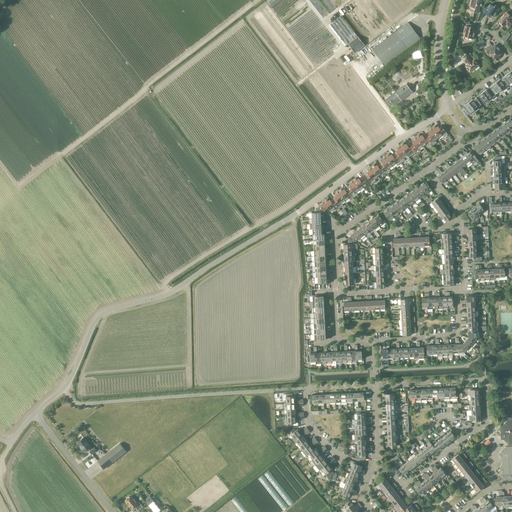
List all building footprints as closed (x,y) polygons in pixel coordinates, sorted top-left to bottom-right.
[(474,12),(478,13),(479,6),(480,6),(480,4),(479,3),(478,2),(478,0),(470,0),(470,4),(469,8),(469,9),(470,10),(471,11),(474,12)] [(491,17),(492,17),(493,16),(494,16),(500,8),(495,5),(494,6),(490,4),(487,9),(486,8),(484,13),(488,16),(488,17),(489,17),(490,18),(491,17)] [(498,21),(504,26),(506,24),(509,26),(511,22),(511,19),(511,18),(511,17),(506,12),(498,21)] [(345,46),(348,44),(358,36),(342,15),(329,25),(345,46)] [(421,39),(408,23),(408,22),(372,49),(385,66),(421,39)] [(465,26),(463,32),(463,34),(464,34),(464,35),(463,37),(463,38),(464,40),(465,40),(466,40),(467,39),(468,38),(468,37),(473,39),(474,34),(472,34),(473,28),(465,26)] [(509,33),(502,39),(504,43),(510,34),(509,33)] [(358,36),(348,44),(355,53),(365,45),(358,36)] [(498,52),(500,50),(496,45),(493,47),(491,45),(485,49),(487,52),(494,61),(499,57),(498,56),(500,54),(498,52)] [(474,68),(478,65),(474,59),(471,56),(469,57),(467,54),(462,57),(467,64),(465,66),(470,72),(471,71),(471,72),(475,70),(474,68)] [(511,74),(509,71),(505,73),(506,75),(503,77),(509,85),(511,82),(511,74)] [(495,81),(503,91),(506,89),(505,87),(509,85),(503,77),(500,79),(499,78),(495,81)] [(489,87),(495,95),(498,92),(499,94),(503,91),(495,81),(492,83),(493,85),(489,87)] [(412,92),(406,84),(395,92),(396,94),(391,98),(395,103),(399,100),(400,101),(412,92)] [(495,95),(489,87),(486,90),(485,88),(482,91),(489,101),(493,99),(492,97),(495,95)] [(489,101),(482,91),(478,94),(479,95),(476,97),(481,105),(485,102),(486,104),(489,101)] [(481,105),(476,97),(472,100),(471,98),(468,101),(476,111),(479,109),(478,107),(481,105)] [(476,111),(468,101),(464,104),(465,105),(462,107),(467,115),(471,113),(472,114),(476,111)] [(500,127),(506,135),(509,133),(511,135),(511,133),(511,132),(505,123),(503,125),(503,124),(500,126),(501,127),(500,127)] [(431,128),(439,138),(442,135),(444,137),(448,134),(442,126),(439,128),(438,127),(436,128),(435,126),(431,128)] [(506,135),(500,127),(499,127),(497,129),(495,131),(501,139),(506,135)] [(432,143),(431,143),(433,145),(437,143),(435,141),(439,138),(431,128),(428,131),(430,133),(428,134),(429,135),(427,137),(432,143)] [(501,139),(495,131),(493,132),(490,134),(491,134),(490,134),(496,143),(501,139)] [(416,137),(423,147),(426,144),(428,146),(431,143),(432,143),(427,137),(426,135),(423,137),(422,135),(420,137),(419,134),(416,137)] [(485,138),(491,146),(496,143),(490,134),(490,135),(489,134),(487,136),(487,137),(485,138)] [(423,147),(416,137),(412,139),(414,141),(412,143),(413,144),(411,146),(416,152),(415,152),(417,154),(421,151),(419,149),(423,147)] [(481,142),(480,142),(486,150),(491,146),(485,138),(483,140),(483,139),(480,141),(481,142)] [(486,150),(480,142),(479,142),(477,144),(475,146),(475,147),(474,148),(479,155),(486,150)] [(411,146),(410,144),(407,146),(406,144),(404,145),(403,143),(400,145),(407,155),(408,157),(415,152),(416,152),(411,146)] [(407,155),(400,145),(396,148),(398,150),(396,151),(397,153),(395,155),(401,163),(405,160),(403,158),(407,155)] [(470,152),(468,154),(467,152),(466,153),(465,152),(463,153),(465,156),(466,155),(472,164),(478,160),(472,152),(471,153),(470,152)] [(401,163),(395,155),(393,156),(392,155),(390,156),(388,154),(385,156),(392,166),(396,163),(397,165),(401,163)] [(465,156),(462,158),(467,165),(468,167),(472,164),(466,155),(465,156)] [(392,166),(385,156),(382,159),(384,161),(382,162),(383,163),(381,165),(387,173),(390,171),(389,169),(392,166)] [(496,157),(494,158),(494,161),(493,161),(494,167),(504,166),(504,164),(502,164),(502,161),(501,156),(496,157)] [(458,161),(463,168),(467,165),(462,158),(458,160),(457,158),(455,159),(457,162),(458,161)] [(457,162),(453,164),(459,171),(463,168),(458,161),(457,162)] [(387,173),(381,165),(378,167),(377,165),(375,167),(374,164),(371,167),(378,177),(381,174),(383,176),(387,173)] [(447,165),(448,168),(449,167),(455,174),(459,171),(453,164),(450,167),(448,164),(447,165)] [(378,177),(371,167),(367,169),(369,171),(367,173),(369,174),(366,176),(372,184),(376,181),(374,179),(378,177)] [(449,167),(448,168),(445,170),(450,177),(455,174),(449,167)] [(438,172),(440,174),(441,173),(446,180),(450,177),(445,170),(442,173),(440,170),(438,172)] [(441,173),(440,174),(437,176),(439,180),(438,181),(441,184),(446,180),(441,173)] [(352,180),(359,190),(363,187),(365,189),(368,187),(362,179),(360,180),(359,179),(357,180),(356,178),(352,180)] [(350,188),(348,190),(354,198),(358,195),(356,193),(359,190),(352,180),(349,183),(351,185),(349,186),(350,188)] [(419,186),(425,194),(431,189),(426,182),(425,183),(424,182),(422,184),(421,183),(419,185),(419,186)] [(416,188),(414,190),(420,198),(425,194),(419,186),(418,186),(415,188),(416,188)] [(350,200),(354,198),(348,190),(346,191),(344,190),(343,191),(341,189),(338,191),(345,201),(349,198),(350,200)] [(409,193),(415,202),(420,198),(414,190),(412,191),(411,191),(409,193)] [(345,201),(338,191),(335,193),(336,196),(335,197),(336,198),(333,200),(339,208),(343,205),(342,203),(345,201)] [(415,202),(409,193),(408,194),(408,193),(405,195),(406,196),(404,197),(409,205),(415,202)] [(399,201),(398,201),(404,209),(409,205),(404,197),(401,199),(401,198),(399,200),(399,201)] [(435,207),(441,202),(438,198),(431,203),(435,207)] [(319,206),(323,211),(327,207),(330,212),(334,209),(336,211),(339,208),(333,200),(331,202),(330,200),(328,202),(327,199),(323,202),(318,205),(319,206)] [(404,209),(398,201),(395,203),(393,205),(399,213),(404,209)] [(441,202),(435,207),(438,212),(445,207),(441,202)] [(488,210),(487,203),(481,203),(480,204),(479,203),(475,207),(480,214),(484,210),(488,210)] [(389,208),(388,208),(394,216),(399,213),(393,205),(391,206),(388,208),(389,208)] [(312,213),(312,218),(324,218),(325,218),(325,215),(321,216),(321,212),(323,211),(319,206),(316,208),(316,213),(312,213)] [(445,207),(438,212),(442,216),(448,212),(445,207)] [(480,214),(475,207),(471,210),(476,217),(477,219),(482,216),(480,214)] [(394,216),(388,208),(388,209),(387,208),(385,210),(385,211),(383,212),(389,220),(394,216)] [(476,217),(471,210),(466,213),(472,220),(476,217)] [(450,213),(450,214),(448,212),(442,216),(440,218),(441,220),(443,219),(446,222),(452,218),(451,217),(452,216),(451,216),(452,215),(450,213)] [(384,220),(383,221),(378,214),(375,217),(373,216),(372,217),(378,225),(378,224),(380,226),(385,222),(384,220)] [(378,225),(372,217),(372,219),(369,221),(373,228),(378,225)] [(363,224),(369,231),(373,228),(369,221),(366,223),(364,223),(363,224)] [(360,228),(364,235),(369,231),(363,224),(363,226),(360,228)] [(354,230),(360,238),(361,240),(366,237),(364,235),(360,228),(357,230),(355,230),(354,230)] [(360,238),(354,230),(354,231),(353,233),(350,235),(351,236),(347,238),(348,240),(353,243),(360,238)] [(342,251),(352,250),(354,250),(354,243),(353,243),(348,240),(348,244),(343,245),(344,248),(342,250),(342,251)] [(465,302),(466,302),(475,301),(477,301),(477,294),(470,295),(470,296),(466,296),(466,299),(465,299),(465,300),(463,300),(463,303),(465,303),(465,302)] [(468,337),(465,341),(472,346),(475,342),(474,341),(476,340),(476,337),(468,337)] [(465,341),(462,344),(463,351),(466,351),(467,349),(468,350),(472,346),(465,341)] [(316,364),(315,353),(315,352),(314,352),(313,352),(313,353),(310,353),(310,354),(307,354),(307,362),(310,362),(310,364),(316,364)] [(455,388),(449,388),(450,399),(458,398),(458,395),(455,396),(455,388)] [(285,403),(303,402),(303,400),(296,400),(295,400),(294,396),(293,396),(293,394),(286,394),(286,400),(285,400),(285,403)] [(304,415),(286,416),(286,420),(287,420),(287,426),(293,425),(293,423),(296,423),(296,419),(297,419),(304,419),(304,415)] [(508,444),(508,446),(511,446),(511,416),(507,417),(507,420),(502,425),(500,425),(501,440),(503,439),(506,442),(507,441),(508,442),(507,443),(508,444)] [(308,429),(306,427),(301,431),(301,432),(300,432),(297,429),(291,435),(293,437),(292,438),(294,441),(308,429)] [(450,428),(444,433),(451,441),(455,437),(451,432),(452,431),(450,428)] [(308,429),(294,441),(296,443),(297,443),(299,445),(306,440),(303,437),(304,436),(310,432),(308,429)] [(440,436),(441,438),(446,445),(451,441),(444,433),(440,436)] [(306,440),(299,445),(301,448),(300,448),(302,451),(316,440),(314,437),(309,442),(308,443),(306,440)] [(77,443),(85,452),(88,449),(90,451),(92,454),(96,450),(94,448),(92,449),(91,447),(83,438),(77,443)] [(442,448),(446,445),(441,438),(437,442),(442,448)] [(399,439),(388,440),(388,446),(389,446),(389,449),(396,448),(396,445),(396,442),(397,442),(397,440),(399,440),(399,439)] [(316,440),(302,451),(304,453),(305,453),(307,455),(314,450),(311,447),(312,446),(313,446),(318,442),(316,440)] [(442,448),(437,442),(435,440),(431,443),(437,452),(442,448)] [(437,452),(431,443),(429,441),(425,445),(431,453),(436,450),(437,452)] [(120,443),(97,461),(104,469),(126,451),(120,443)] [(427,457),(431,453),(425,445),(420,448),(427,457)] [(314,450),(307,455),(307,456),(309,454),(311,456),(310,457),(312,459),(326,448),(324,446),(319,450),(318,451),(315,448),(314,450)] [(511,446),(508,446),(505,447),(499,454),(502,456),(502,464),(499,467),(502,470),(502,471),(500,474),(507,480),(511,479),(511,446)] [(317,464),(324,458),(321,456),(322,455),(323,455),(328,451),(326,448),(312,459),(311,460),(313,463),(315,461),(317,464)] [(420,448),(416,452),(422,460),(427,457),(420,448)] [(367,449),(355,450),(355,456),(359,455),(359,459),(365,459),(365,455),(366,455),(366,452),(367,452),(367,451),(367,449)] [(411,455),(413,457),(418,464),(422,460),(416,452),(411,455)] [(455,463),(462,458),(458,454),(452,459),(455,463)] [(324,458),(317,464),(319,466),(318,467),(320,470),(334,458),(332,456),(327,460),(327,461),(326,461),(324,458)] [(413,457),(408,461),(413,467),(418,464),(413,457)] [(334,458),(320,470),(322,472),(323,472),(325,474),(332,469),(330,466),(330,465),(331,465),(336,461),(334,458)] [(462,458),(455,463),(458,467),(465,462),(462,458)] [(408,461),(404,465),(409,471),(413,467),(408,461)] [(354,462),(354,463),(351,468),(364,473),(364,471),(361,469),(362,466),(357,464),(358,463),(354,462)] [(465,462),(458,467),(461,471),(468,466),(465,462)] [(409,471),(404,465),(402,463),(398,466),(399,468),(398,469),(400,472),(402,471),(404,475),(409,471)] [(443,468),(442,469),(440,467),(438,469),(435,466),(433,468),(442,478),(441,478),(443,479),(447,476),(446,474),(447,473),(443,468)] [(468,466),(461,471),(465,475),(471,470),(468,466)] [(351,468),(349,473),(358,477),(359,474),(363,475),(364,473),(351,468)] [(442,478),(433,468),(431,469),(434,472),(432,474),(437,481),(441,478),(442,478)] [(471,470),(465,475),(468,480),(474,474),(471,470)] [(358,477),(349,473),(347,472),(345,477),(360,483),(360,481),(357,479),(358,477)] [(425,474),(434,486),(439,483),(437,481),(432,474),(429,476),(427,473),(425,474)] [(429,488),(430,489),(434,486),(425,474),(423,476),(426,479),(423,481),(429,488)] [(471,484),(478,478),(474,474),(468,480),(471,484)] [(345,477),(343,482),(354,487),(355,484),(360,486),(361,486),(361,484),(360,483),(345,477)] [(474,488),(481,482),(478,478),(471,484),(474,488)] [(382,489),(389,484),(385,479),(379,485),(382,489)] [(417,481),(425,491),(429,488),(423,481),(421,483),(418,479),(417,481)] [(419,495),(420,494),(420,495),(425,491),(417,481),(414,483),(417,486),(415,488),(417,491),(416,492),(419,495)] [(341,487),(343,488),(344,488),(356,493),(356,491),(353,489),(354,487),(343,482),(341,487)] [(481,482),(474,488),(477,492),(484,487),(481,482)] [(389,484),(382,489),(385,493),(392,488),(389,484)] [(343,488),(341,493),(340,493),(338,496),(347,500),(348,500),(349,497),(350,497),(351,494),(355,496),(356,493),(344,488),(343,488)] [(392,488),(385,493),(388,497),(395,492),(392,488)] [(495,505),(497,504),(497,505),(502,505),(503,505),(502,492),(502,490),(500,490),(499,491),(499,496),(497,497),(497,498),(493,499),(495,505)] [(395,492),(388,497),(392,501),(398,496),(395,492)] [(137,503),(131,496),(130,497),(128,497),(126,498),(127,500),(125,501),(132,509),(135,507),(137,511),(143,507),(139,502),(137,503)] [(398,496),(392,501),(395,505),(401,500),(398,496)] [(483,497),(482,497),(480,499),(481,499),(489,510),(493,506),(495,505),(493,499),(489,500),(488,499),(486,501),(484,497),(483,497)] [(152,499),(146,504),(152,511),(157,511),(160,510),(152,499)] [(490,511),(491,511),(489,510),(481,499),(480,500),(480,501),(482,503),(483,504),(480,506),(484,511),(490,511)] [(401,500),(395,505),(398,509),(404,504),(401,500)] [(350,511),(360,504),(359,503),(354,506),(352,504),(350,502),(345,505),(347,508),(345,509),(347,511),(350,511)]
